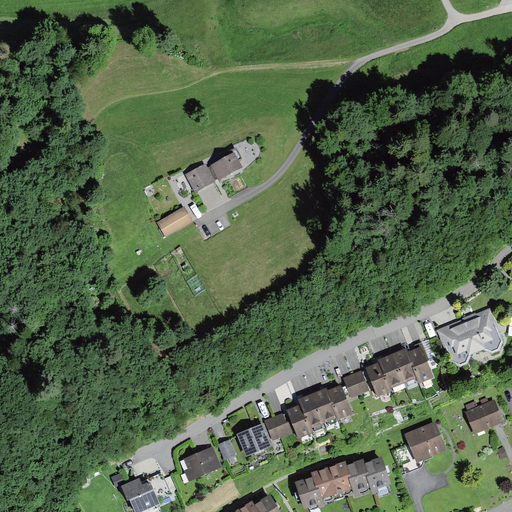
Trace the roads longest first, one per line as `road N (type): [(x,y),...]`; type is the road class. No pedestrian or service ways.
road 1 (residential): [(511,247),(450,299),(336,348),(131,465)]
road 2 (track): [(0,172),(74,138),(121,98),(176,90),(222,71),(362,61)]
